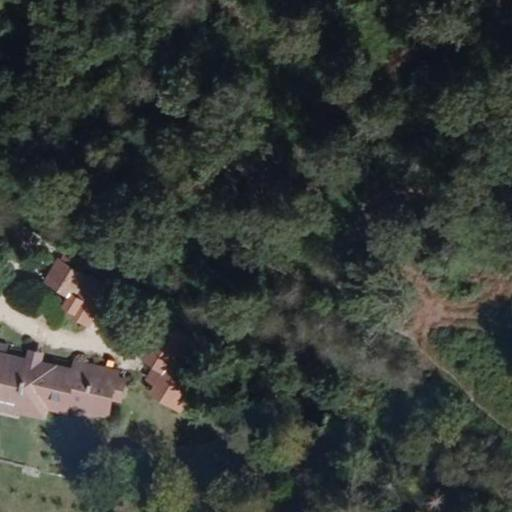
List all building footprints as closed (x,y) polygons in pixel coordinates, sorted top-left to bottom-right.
[(84,271),(61,257),(55,265),(79,279),(84,271)] [(79,279),(55,265),(49,276),(72,290),(79,279)] [(113,289),(88,273),(83,282),(108,297),(113,289)] [(72,290),(49,276),(47,279),(70,293),(72,290)] [(101,307),(108,297),(83,282),(76,293),(101,307)] [(93,321),(101,307),(76,293),(72,290),(70,293),(67,298),(75,303),(71,308),(93,321)] [(195,339),(167,322),(162,330),(191,348),(195,339)] [(191,348),(162,330),(156,340),(184,357),(191,348)] [(184,357),(156,340),(147,354),(159,361),(176,371),(184,357)] [(109,410),(117,374),(103,371),(104,365),(78,359),(76,367),(44,360),(26,357),(7,352),(9,344),(0,341),(0,401),(47,412),(48,405),(68,409),(70,401),(109,410)] [(44,360),(46,350),(29,346),(26,357),(44,360)] [(184,404),(205,370),(184,357),(176,371),(159,361),(152,374),(160,379),(156,387),(184,404)] [(117,374),(119,368),(104,365),(103,371),(117,374)]
